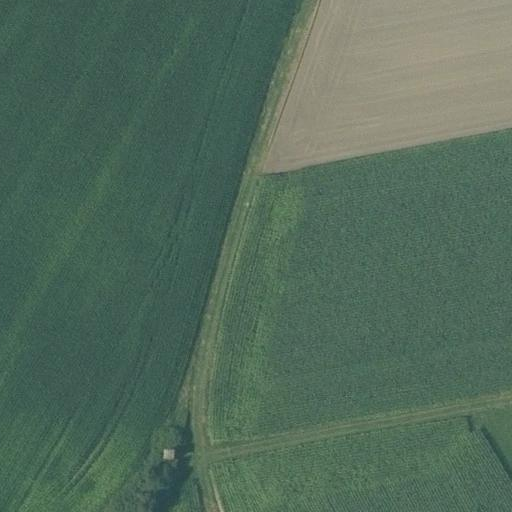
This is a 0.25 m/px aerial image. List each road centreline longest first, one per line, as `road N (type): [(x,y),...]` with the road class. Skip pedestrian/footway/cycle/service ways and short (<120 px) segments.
road 1 (track): [(311,0),(256,157),(195,378),(197,457),(213,511)]
road 2 (track): [(197,457),(511,396)]
